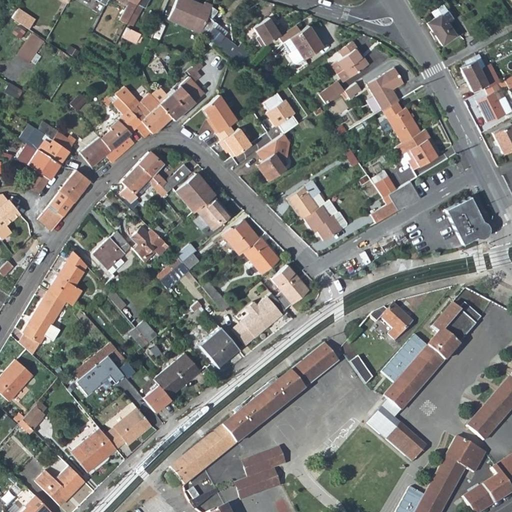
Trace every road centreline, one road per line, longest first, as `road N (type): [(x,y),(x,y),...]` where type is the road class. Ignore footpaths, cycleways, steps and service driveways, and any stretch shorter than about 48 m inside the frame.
road 1 (residential): [(0,332),(72,216),(152,141),(175,141),(200,154),(315,267)]
road 2 (residential): [(338,303),(169,437),(96,511)]
road 3 (residential): [(482,169),(315,267)]
road 4 (residential): [(413,35),(482,169)]
